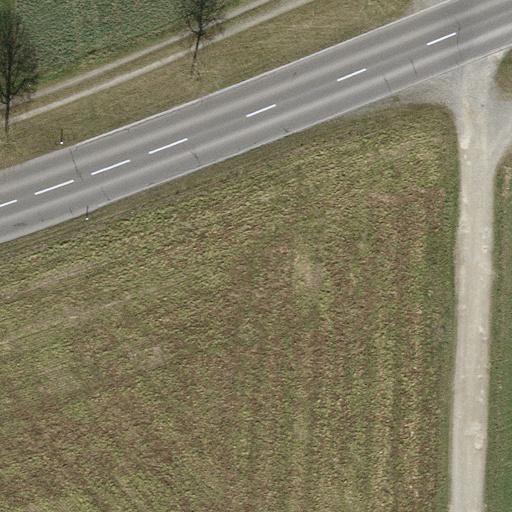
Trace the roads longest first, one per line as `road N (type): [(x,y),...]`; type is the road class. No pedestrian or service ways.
road 1 (tertiary): [(511,16),(0,207)]
road 2 (track): [(469,511),(482,127),(447,0)]
road 3 (track): [(0,116),(300,0)]
